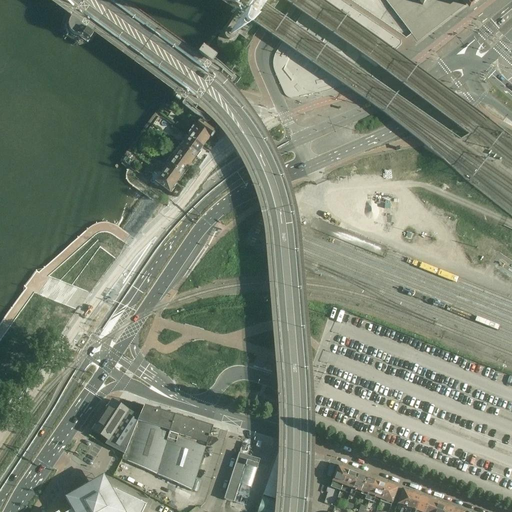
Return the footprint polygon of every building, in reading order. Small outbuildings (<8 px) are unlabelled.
[(240,34),(245,37),(248,32),(246,31),(252,22),(254,23),(253,25),(259,29),(279,0),(243,0),(218,36),(218,38),(217,39),(217,41),(218,43),(218,44),(219,45),(220,46),(222,47),(223,48),(225,48),(226,48),(228,48),(229,47),(231,46),(232,45),(240,34)] [(481,0),(460,0),(465,5),(469,10),(481,0)] [(86,31),(82,36),(83,37),(90,42),(94,36),(91,34),(86,31)] [(165,100),(164,102),(165,103),(171,108),(174,103),(173,102),(176,99),(176,98),(177,99),(175,102),(182,108),(184,110),(185,109),(187,106),(188,105),(194,110),(195,110),(196,108),(199,103),(200,102),(201,101),(206,93),(214,84),(214,83),(218,78),(219,76),(220,76),(221,74),(222,74),(220,72),(214,68),(214,67),(216,64),(208,58),(209,57),(202,52),(198,57),(200,58),(199,59),(200,59),(198,62),(195,66),(194,67),(194,68),(187,78),(181,86),(180,87),(179,88),(177,92),(174,95),(173,94),(171,93),(170,94),(165,100)] [(175,125),(183,131),(187,126),(179,120),(175,125)] [(194,127),(188,135),(189,136),(188,138),(202,148),(210,137),(211,138),(214,134),(213,133),(214,132),(213,132),(213,131),(212,130),(211,130),(209,129),(201,123),(200,122),(195,128),(194,127)] [(185,136),(179,145),(197,158),(201,153),(199,152),(202,148),(188,138),(185,136)] [(193,163),(197,158),(179,145),(172,155),(175,156),(189,166),(192,162),(193,163)] [(189,166),(175,156),(172,155),(166,164),(168,166),(183,177),(187,171),(186,170),(189,166)] [(168,166),(161,175),(175,185),(178,181),(180,182),(183,177),(168,166)] [(155,174),(150,182),(154,185),(155,183),(167,192),(169,193),(170,193),(171,194),(174,189),(173,188),(175,185),(161,175),(161,174),(159,172),(157,175),(155,174)] [(92,431),(108,441),(128,412),(112,401),(92,431)] [(144,407),(139,419),(130,439),(124,454),(122,460),(158,476),(176,416),(144,407)] [(128,412),(108,441),(106,445),(124,454),(130,439),(139,419),(128,412)] [(192,491),(212,427),(176,416),(158,476),(192,491)] [(260,460),(239,454),(223,500),(245,507),(260,460)] [(289,459),(277,456),(275,455),(261,495),(272,498),(283,465),(287,466),(289,459)] [(348,469),(338,466),(330,487),(340,491),(348,469)] [(358,473),(348,469),(340,491),(350,494),(358,473)] [(367,476),(358,473),(350,494),(354,496),(355,492),(360,494),(367,476)] [(377,480),(367,476),(360,494),(366,496),(364,500),(369,501),(377,480)] [(142,511),(146,506),(110,489),(103,477),(65,499),(72,511),(69,511),(142,511)] [(386,483),(377,480),(369,501),(373,503),(374,500),(380,501),(386,483)] [(397,487),(386,483),(380,501),(391,505),(397,487)] [(404,511),(412,493),(403,489),(397,506),(401,507),(399,511),(404,511)] [(414,511),(420,496),(412,493),(404,511),(405,511),(406,509),(410,511),(409,511),(414,511)] [(257,511),(300,511),(301,509),(263,496),(257,511)] [(424,511),(429,499),(420,496),(414,511),(424,511)] [(347,503),(347,502),(339,499),(337,506),(344,509),(344,508),(346,503),(347,503)] [(434,511),(438,502),(429,499),(424,511),(434,511)] [(444,511),(447,505),(438,502),(434,511),(444,511)]
